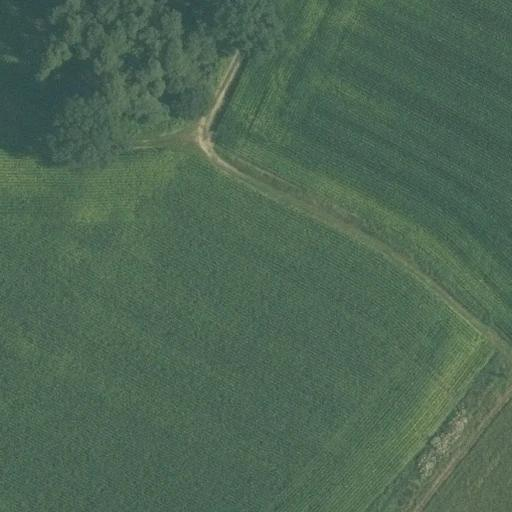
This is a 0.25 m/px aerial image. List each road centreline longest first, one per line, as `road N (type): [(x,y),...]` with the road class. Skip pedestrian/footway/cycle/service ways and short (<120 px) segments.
road 1 (track): [(187,137),(236,170),(369,231),(511,353)]
road 2 (track): [(0,143),(187,137)]
road 3 (track): [(265,0),(187,137)]
